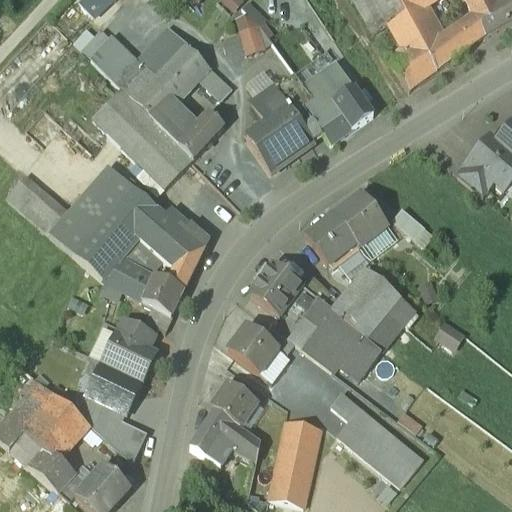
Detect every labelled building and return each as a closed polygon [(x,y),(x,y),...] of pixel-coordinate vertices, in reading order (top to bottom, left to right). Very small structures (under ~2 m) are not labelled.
[(98,25),(114,9),(104,0),(88,0),(80,8),(98,25)] [(237,0),(224,0),(220,5),(234,18),(245,7),(237,0)] [(391,0),(348,0),(371,40),(389,31),(388,29),(403,21),(391,0)] [(391,0),(403,21),(388,29),(389,31),(402,55),(435,41),(436,40),(421,11),(439,0),(391,0)] [(493,15),(485,0),(461,0),(472,22),(483,43),(511,26),(511,17),(506,7),(493,15)] [(472,22),(458,32),(471,51),(483,43),(472,22)] [(435,41),(402,55),(387,64),(407,96),(471,51),(458,32),(438,47),(435,41)] [(257,34),(242,38),(248,60),(263,55),(257,34)] [(136,71),(109,45),(89,65),(119,96),(132,109),(185,54),(185,53),(169,37),(136,71)] [(185,54),(132,109),(177,153),(192,137),(170,117),(175,112),(171,109),(194,85),(205,73),(185,54)] [(371,121),(352,95),(335,70),(303,92),(313,107),(305,113),(324,140),(330,150),(350,136),(371,121)] [(230,96),(206,73),(205,73),(194,85),(218,106),(216,108),(218,109),(230,96)] [(303,92),(293,79),(272,94),(311,149),(324,140),(305,113),(313,107),(303,92)] [(311,149),(272,94),(251,109),(265,130),(245,144),(270,178),(311,149)] [(177,153),(132,109),(119,96),(90,125),(163,196),(191,167),(177,153)] [(196,132),(175,112),(170,117),(192,137),(196,132)] [(192,137),(177,153),(191,167),(222,134),(208,120),(196,132),(192,137)] [(511,127),(494,148),(511,164),(511,127)] [(511,164),(494,148),(488,143),(468,166),(469,166),(494,187),(494,188),(502,196),(511,184),(511,164)] [(494,187),(469,166),(468,166),(455,182),(481,202),(494,188),(494,187)] [(165,270),(182,238),(164,222),(167,219),(161,214),(158,218),(131,194),(134,190),(128,185),(125,189),(108,173),(68,219),(48,241),(101,287),(121,264),(136,245),(165,270)] [(24,181),(4,203),(23,220),(43,198),(24,181)] [(68,219),(43,198),(23,220),(48,241),(68,219)] [(386,233),(360,200),(332,223),(357,255),(386,233)] [(422,234),(400,215),(390,228),(413,246),(422,234)] [(357,255),(332,223),(305,244),(330,277),(357,255)] [(207,245),(189,230),(182,238),(202,255),(207,245)] [(182,238),(165,270),(172,274),(166,288),(182,297),(202,255),(182,238)] [(362,262),(357,255),(330,277),(334,281),(352,292),(364,277),(371,269),(362,262)] [(153,281),(121,264),(101,287),(107,290),(120,297),(131,302),(130,303),(140,308),(153,281)] [(283,281),(270,272),(249,302),(277,323),(293,302),(299,293),(291,287),(294,283),(286,277),(283,281)] [(364,277),(352,292),(331,318),(365,345),(398,305),(364,277)] [(166,288),(153,281),(140,308),(151,314),(169,324),(169,323),(182,297),(166,288)] [(337,307),(311,282),(299,293),(330,317),(337,307)] [(437,297),(430,285),(419,292),(426,304),(437,297)] [(120,297),(107,290),(102,299),(115,305),(120,297)] [(365,345),(331,318),(330,317),(299,293),(293,302),(304,310),(299,316),(320,333),(353,360),(365,345)] [(398,305),(365,345),(380,357),(413,317),(398,305)] [(169,324),(151,314),(143,328),(163,339),(167,331),(171,324),(169,323),(169,324)] [(153,342),(121,327),(114,341),(146,357),(147,356),(153,342)] [(464,339),(445,328),(438,340),(456,351),(464,339)] [(261,344),(245,332),(226,358),(266,387),(284,361),(261,344)] [(293,350),(269,332),(261,344),(284,361),(293,350)] [(353,360),(320,333),(309,347),(359,384),(380,358),(380,357),(365,345),(353,360)] [(146,357),(114,341),(101,368),(140,387),(154,359),(147,356),(146,357)] [(121,429),(140,387),(101,368),(83,405),(71,418),(109,451),(121,429)] [(40,392),(19,373),(12,381),(23,391),(17,397),(23,402),(28,406),(40,392)] [(256,410),(226,390),(209,415),(212,417),(237,433),(239,435),(256,410)] [(23,402),(0,428),(0,449),(7,456),(22,438),(53,403),(40,392),(28,406),(23,402)] [(421,466),(340,399),(317,427),(398,493),(421,466)] [(88,433),(53,403),(22,438),(56,469),(82,440),(88,433)] [(212,417),(188,454),(213,469),(224,452),(237,433),(212,417)] [(403,418),(396,427),(414,440),(420,431),(403,418)] [(278,454),(267,507),(290,511),(302,511),(319,435),(284,427),(278,454)] [(109,451),(130,470),(145,440),(121,429),(109,451)] [(239,435),(237,433),(224,452),(255,468),(259,449),(239,435)] [(56,469),(22,438),(7,456),(57,501),(72,484),(56,469)] [(102,472),(83,493),(72,484),(57,501),(68,511),(73,505),(81,511),(114,511),(129,496),(102,472)]
